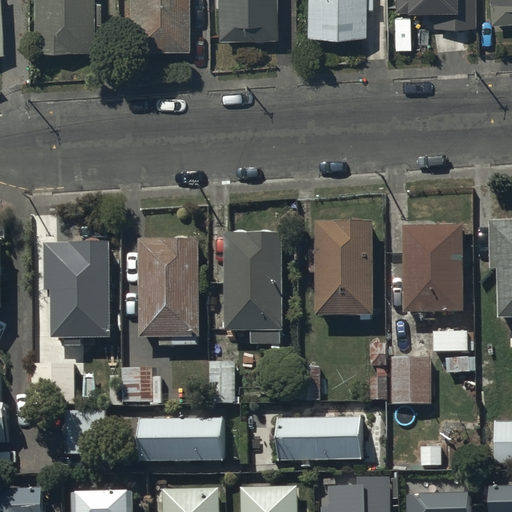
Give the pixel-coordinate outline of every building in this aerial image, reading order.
[(37,0),(38,48),(92,47),(92,0),(37,0)] [(189,0),(131,0),(132,51),(190,51),(189,0)] [(220,0),(220,38),(277,38),(276,0),(220,0)] [(366,36),(366,0),(309,0),(309,36),(366,36)] [(397,0),(398,11),(435,10),(435,26),(475,26),(474,0),(397,0)] [(511,0),(490,0),(492,20),(511,18),(511,0)] [(511,215),(489,216),(490,270),(499,270),(499,319),(511,319),(511,215)] [(372,217),(315,217),(315,244),(308,244),(308,269),(316,269),(316,312),(372,312),(372,217)] [(465,220),(406,220),(407,308),(465,307),(465,220)] [(283,325),(283,228),(225,228),(227,326),(252,326),(252,338),(280,338),(280,325),(283,325)] [(199,336),(199,235),(141,235),(141,338),(161,338),(161,343),(197,343),(197,336),(199,336)] [(112,332),(112,236),(45,236),(45,283),(53,283),(53,333),(68,333),(68,336),(79,336),(79,333),(112,332)] [(471,327),(436,328),(436,351),(471,351),(471,327)] [(240,357),(212,357),(213,399),(240,399),(240,357)] [(432,364),(391,364),(392,409),(432,409),(432,364)] [(322,366),(298,366),(297,400),(322,400),(322,366)] [(65,414),(65,460),(107,460),(107,414),(65,414)] [(364,467),(364,420),(279,421),(280,468),(364,467)] [(225,422),(143,421),(143,468),(224,469),(225,422)] [(511,429),(497,430),(498,470),(511,469),(511,429)] [(321,511),(389,511),(389,474),(362,474),(362,483),(330,484),(330,503),(321,503),(321,511)] [(136,511),(136,481),(74,482),(74,511),(136,511)] [(0,511),(44,511),(44,483),(0,483),(0,511)] [(492,511),(511,511),(511,491),(493,492),(492,511)] [(300,511),(300,493),(241,495),(241,511),(221,511),(221,495),(163,496),(163,511),(300,511)] [(473,511),(474,501),(410,500),(410,511),(473,511)]
